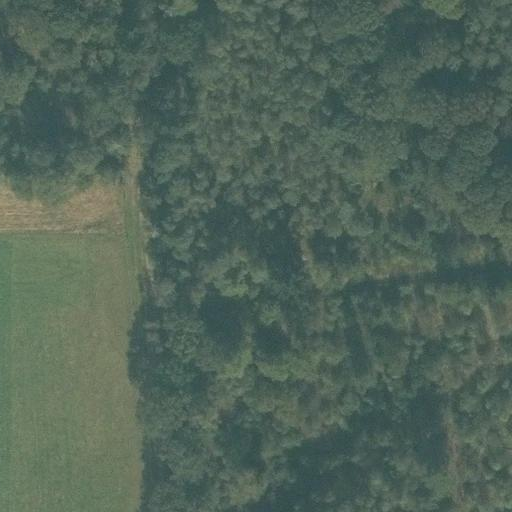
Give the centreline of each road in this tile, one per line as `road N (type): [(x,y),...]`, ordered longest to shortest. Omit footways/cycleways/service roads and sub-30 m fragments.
road 1 (track): [(149,304),(511,265)]
road 2 (track): [(149,304),(125,0)]
road 3 (track): [(161,511),(149,304)]
